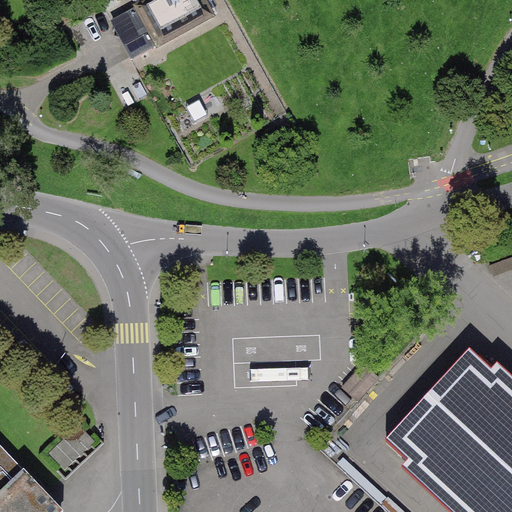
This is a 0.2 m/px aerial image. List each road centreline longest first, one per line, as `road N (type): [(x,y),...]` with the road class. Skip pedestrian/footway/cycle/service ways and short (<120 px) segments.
road 1 (residential): [(110,253),(165,238),(339,242),(439,213)]
road 2 (residential): [(110,253),(130,301),(145,511)]
road 3 (residential): [(0,203),(87,228),(110,253)]
